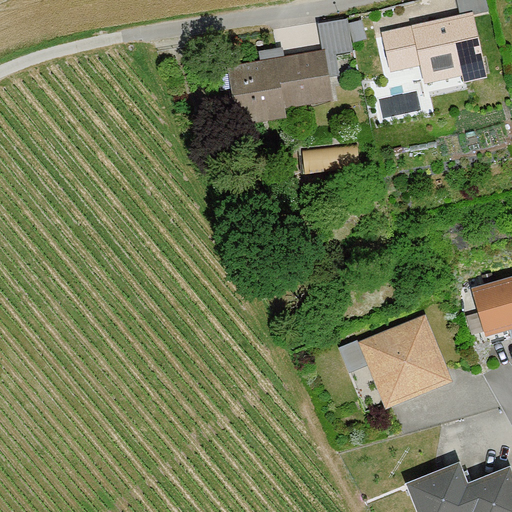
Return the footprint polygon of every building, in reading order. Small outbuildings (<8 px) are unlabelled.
[(462,78),(463,86),(487,80),(473,13),(380,34),(389,74),(419,67),(424,86),(462,78)] [(244,130),(304,123),(302,108),(344,102),(337,52),(236,67),(244,130)] [(483,342),(511,334),(511,279),(469,290),(483,342)] [(379,413),(452,386),(425,316),(353,343),(379,413)] [(511,511),(511,483),(507,473),(463,492),(455,469),(410,486),(420,511),(511,511)]
